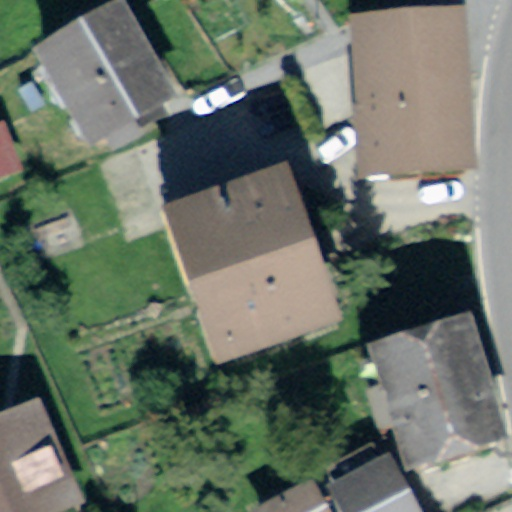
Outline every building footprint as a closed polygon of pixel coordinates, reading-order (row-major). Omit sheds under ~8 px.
[(135,0),(76,0),(33,21),(81,121),(173,77),(135,0)] [(462,22),(367,18),(360,176),(455,180),(462,22)] [(0,172),(19,163),(1,126),(0,126),(0,172)] [(308,165),(186,206),(241,367),(363,326),(308,165)] [(511,412),(480,317),(374,353),(413,469),(431,464),(446,509),(511,487),(511,412)] [(47,397),(0,416),(0,511),(69,511),(92,502),(47,397)] [(422,511),(393,452),(331,482),(345,511),(422,511)] [(264,511),(331,511),(310,477),(261,506),(264,511)]
